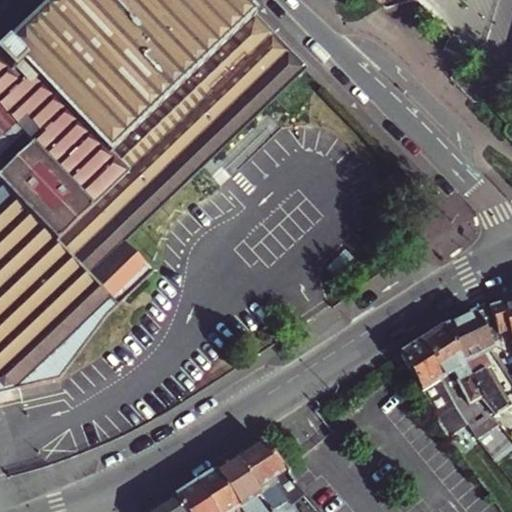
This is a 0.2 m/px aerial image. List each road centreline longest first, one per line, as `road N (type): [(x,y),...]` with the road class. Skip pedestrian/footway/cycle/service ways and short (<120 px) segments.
road 1 (tertiary): [(511,240),(287,0)]
road 2 (secondary): [(84,501),(164,464),(337,347)]
road 3 (secondary): [(511,244),(421,287),(337,347)]
road 4 (secondary): [(337,347),(511,273)]
